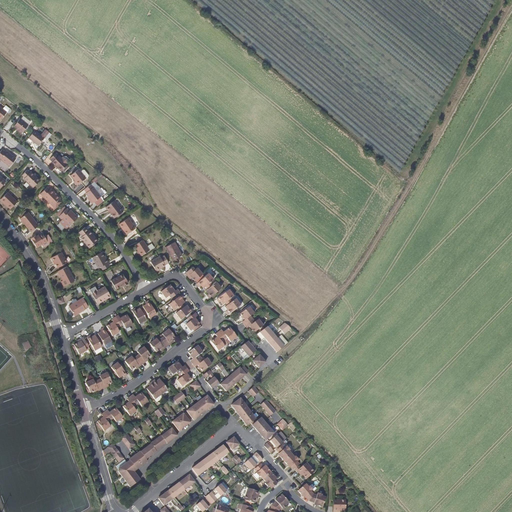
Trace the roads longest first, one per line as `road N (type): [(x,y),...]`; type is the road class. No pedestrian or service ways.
road 1 (residential): [(80,408),(130,386),(212,321),(175,275),(144,289)]
road 2 (residential): [(0,131),(99,223),(144,289)]
road 3 (residential): [(59,335),(28,256),(0,216)]
road 4 (residential): [(152,493),(140,471),(218,405)]
